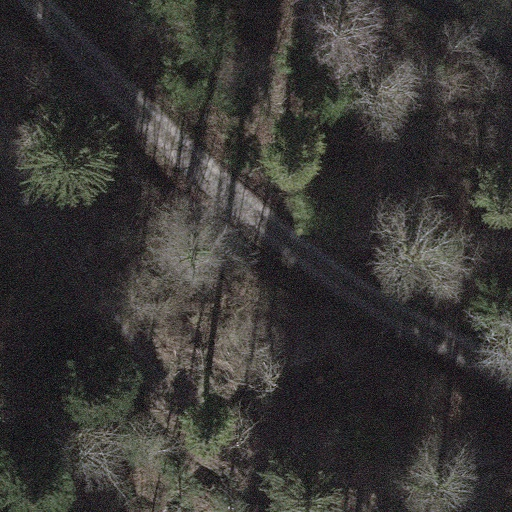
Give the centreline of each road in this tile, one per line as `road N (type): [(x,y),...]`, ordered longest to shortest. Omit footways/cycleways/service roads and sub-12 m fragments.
road 1 (track): [(511,372),(385,308),(295,249),(152,123),(37,0)]
road 2 (track): [(0,143),(82,284),(165,398),(243,464),(319,511)]
